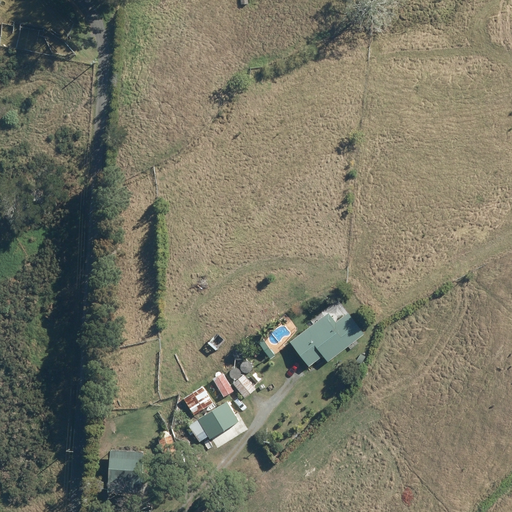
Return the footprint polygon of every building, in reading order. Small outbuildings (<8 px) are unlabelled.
[(324,316),(289,341),(308,368),(344,343),(324,316)] [(221,334),(212,342),(218,349),(228,341),(221,334)] [(231,372),(236,380),(254,368),(249,360),(231,372)] [(227,373),(215,379),(223,397),(236,391),(227,373)] [(248,374),(236,384),(247,398),(259,389),(248,374)] [(205,386),(186,398),(197,415),(216,403),(205,386)] [(177,433),(160,437),(165,461),(182,457),(177,433)] [(144,451),(107,450),(107,495),(144,496),(144,451)]
